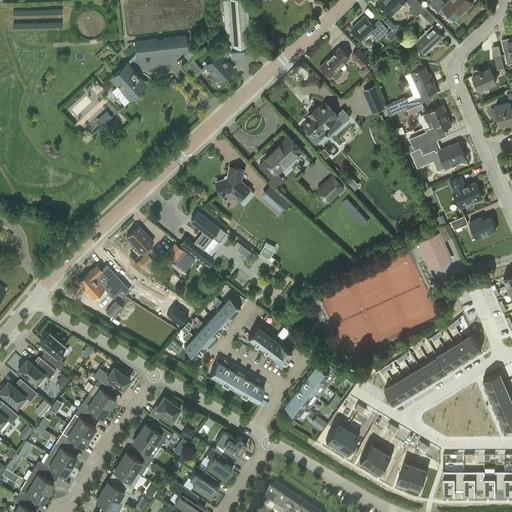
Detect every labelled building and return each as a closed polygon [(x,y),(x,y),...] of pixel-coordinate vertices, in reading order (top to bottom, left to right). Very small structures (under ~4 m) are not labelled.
[(226,0),(231,48),(249,47),(245,0),(226,0)] [(415,16),(424,8),(417,0),(381,0),(379,2),(391,15),(405,1),(412,7),(409,10),(415,16)] [(440,14),(445,9),(454,18),(471,2),(469,0),(449,0),(446,3),(442,0),(432,0),(429,3),(440,14)] [(424,8),(415,16),(417,18),(421,14),(431,23),(436,18),(425,7),(424,8)] [(378,19),(373,24),(364,15),(351,28),(362,39),(369,33),(376,39),(388,28),(378,19)] [(393,29),(396,25),(388,17),(384,21),(393,29)] [(425,53),(443,35),(433,24),(414,42),(425,53)] [(188,51),(186,34),(134,40),(135,56),(188,51)] [(511,38),(508,40),(510,47),(503,49),(507,63),(511,62),(511,38)] [(335,79),(342,72),(338,68),(349,57),(339,47),(321,66),(335,79)] [(363,67),(370,60),(358,48),(351,54),(363,67)] [(227,51),(221,57),(217,53),(211,59),(213,61),(206,67),(207,67),(208,66),(213,71),(212,73),(218,80),(225,74),(226,75),(233,69),(224,60),(228,56),(231,56),(231,59),(244,58),(244,50),(227,51)] [(497,69),(504,67),(501,54),(494,56),(497,69)] [(195,75),(202,70),(192,59),(186,64),(195,75)] [(129,96),(144,83),(126,65),(112,78),(129,96)] [(366,65),(358,72),(362,76),(370,69),(366,65)] [(421,95),(436,89),(429,73),(428,73),(425,66),(411,72),(421,95)] [(472,72),(473,74),(472,75),(478,89),(496,81),(490,67),(480,72),(479,70),(476,68),(472,70),(472,72)] [(373,104),(376,110),(384,107),(375,85),(364,90),(367,97),(368,96),(372,104),(373,104)] [(301,126),(310,136),(315,132),(309,125),(316,120),(324,128),(339,114),(334,109),(333,110),(320,95),(299,115),(305,122),(301,126)] [(390,115),(407,108),(421,102),(419,96),(408,101),(406,97),(404,96),(386,104),(390,115)] [(421,102),(407,108),(409,114),(419,110),(418,109),(423,106),(421,102)] [(510,102),(509,102),(496,105),(500,124),(511,121),(511,112),(510,105),(510,102)] [(414,149),(435,140),(447,135),(444,128),(451,125),(443,104),(423,113),(426,120),(429,127),(426,128),(426,130),(409,138),(414,149)] [(92,133),(111,116),(104,108),(86,125),(92,133)] [(289,137),(265,159),(259,164),(271,177),(277,172),(301,150),(289,137)] [(417,167),(433,160),(438,171),(442,169),(466,159),(458,141),(443,148),(439,149),(435,140),(414,149),(410,151),(412,156),(417,167)] [(330,154),(325,148),(320,152),(326,158),(330,154)] [(247,197),(252,190),(241,180),(244,169),(230,166),(228,175),(225,178),(216,181),(221,195),(232,191),(236,195),(235,197),(240,201),(245,195),(247,197)] [(461,174),(448,179),(453,191),(460,208),(482,198),(475,182),(466,186),(461,174)] [(327,200),(343,187),(332,175),(317,188),(327,200)] [(261,194),(280,211),(288,202),(269,185),(261,194)] [(198,210),(191,220),(201,228),(202,228),(204,230),(188,251),(207,265),(213,257),(203,249),(212,237),(219,242),(227,232),(198,210)] [(453,229),(468,223),(464,215),(450,221),(453,229)] [(476,238),(496,229),(490,216),(483,219),(481,216),(469,221),(476,238)] [(141,252),(153,241),(138,225),(126,236),(141,252)] [(440,234),(419,243),(427,260),(430,267),(451,258),(443,242),(451,239),(447,231),(440,234)] [(251,252),(237,241),(233,246),(246,257),(251,252)] [(259,253),(269,257),(274,245),(264,241),(259,253)] [(173,262),(183,249),(175,242),(164,255),(173,262)] [(144,265),(152,257),(146,252),(139,260),(144,265)] [(97,263),(83,276),(89,282),(95,277),(108,292),(113,298),(120,292),(110,281),(112,280),(97,263)] [(89,282),(83,276),(77,281),(93,298),(97,295),(101,298),(108,292),(95,277),(89,282)] [(118,288),(151,308),(156,299),(123,280),(118,288)] [(218,298),(216,300),(228,312),(226,314),(230,318),(241,306),(230,296),(223,303),(218,298)] [(125,323),(137,307),(128,300),(123,306),(115,300),(106,310),(114,317),(119,312),(124,315),(121,319),(125,323)] [(223,326),(230,318),(226,314),(228,312),(216,300),(214,303),(219,308),(212,316),(223,326)] [(188,315),(175,303),(166,314),(179,325),(188,315)] [(199,319),(197,321),(209,332),(211,330),(215,334),(223,326),(212,316),(204,324),(199,319)] [(205,345),(215,334),(211,330),(209,332),(197,321),(194,324),(200,329),(194,335),(205,345)] [(248,337),(260,346),(271,331),(260,322),(248,337)] [(44,337),(40,342),(49,350),(44,356),(59,369),(64,362),(56,355),(65,345),(60,341),(61,339),(55,334),(54,335),(49,331),(48,332),(46,331),(42,336),(44,337)] [(271,331),(260,346),(271,354),(280,342),(283,339),(271,331)] [(472,332),(463,338),(472,353),(481,348),(472,332)] [(205,345),(194,335),(184,346),(195,356),(205,345)] [(463,338),(454,343),(464,359),(472,353),(463,338)] [(182,348),(173,339),(166,347),(177,353),(182,348)] [(292,351),(280,342),(271,354),(283,363),(292,351)] [(454,343),(445,348),(455,364),(464,359),(454,343)] [(86,345),(81,352),(86,355),(91,348),(86,345)] [(445,348),(437,354),(447,370),(447,369),(455,364),(445,348)] [(437,355),(429,360),(438,376),(447,370),(437,354),(436,354),(437,355)] [(49,378),(56,369),(38,355),(32,363),(26,358),(24,361),(23,360),(18,366),(19,367),(18,368),(35,383),(43,373),(49,378)] [(210,373),(215,376),(257,400),(264,387),(259,384),(261,382),(249,375),(248,377),(234,370),(235,367),(224,361),(222,363),(217,360),(210,373)] [(429,360),(420,365),(429,381),(438,376),(429,360)] [(314,376),(327,386),(329,383),(323,379),(329,372),(317,363),(307,375),(311,379),(314,376)] [(420,365),(411,371),(421,386),(429,381),(420,365)] [(93,375),(98,378),(107,385),(111,380),(123,388),(130,378),(125,374),(126,373),(120,368),(119,370),(114,366),(108,374),(99,367),(93,375)] [(500,370),(483,378),(487,388),(504,381),(500,370)] [(411,371),(402,376),(412,392),(421,386),(411,371)] [(62,373),(56,381),(62,386),(68,378),(62,373)] [(325,389),(327,386),(314,376),(311,379),(307,375),(300,384),(312,393),(319,384),(325,389)] [(402,376),(394,381),(403,397),(412,392),(402,376)] [(30,400),(37,392),(20,377),(13,385),(8,380),(5,383),(4,382),(0,386),(0,388),(0,389),(0,390),(16,405),(24,395),(30,400)] [(110,387),(107,385),(98,378),(88,393),(109,408),(116,398),(107,392),(110,387)] [(394,381),(385,387),(394,402),(403,397),(394,381)] [(504,381),(487,388),(492,398),(509,391),(504,381)] [(312,393),(300,384),(294,392),(298,396),(296,398),(309,408),(311,406),(306,402),(312,393)] [(511,398),(509,391),(492,398),(496,408),(511,401),(511,398)] [(298,396),(294,392),(284,405),(299,416),(307,407),(309,409),(309,408),(296,398),(298,396)] [(82,402),(78,407),(90,416),(94,411),(102,417),(109,408),(88,393),(82,402)] [(160,412),(157,415),(172,425),(175,419),(173,418),(180,407),(176,404),(178,402),(171,398),(170,399),(164,395),(156,407),(159,409),(160,412)] [(11,422),(18,414),(1,399),(0,400),(0,424),(6,418),(11,422)] [(41,416),(51,404),(43,399),(34,411),(41,416)] [(511,401),(496,408),(500,418),(511,412),(511,401)] [(87,421),(90,416),(78,407),(74,413),(68,422),(89,436),(96,427),(87,421)] [(68,420),(72,414),(67,411),(63,417),(68,420)] [(511,412),(500,418),(505,428),(511,425),(511,412)] [(316,414),(310,421),(319,429),(325,422),(316,414)] [(38,424),(43,427),(48,419),(43,416),(38,424)] [(337,421),(325,440),(326,440),(336,446),(347,427),(337,421)] [(24,439),(33,427),(27,422),(18,434),(24,439)] [(62,431),(58,437),(71,445),(74,440),(83,446),(89,436),(68,422),(62,431)] [(145,422),(139,431),(160,446),(166,437),(169,439),(173,434),(157,423),(154,428),(145,422)] [(191,436),(194,430),(185,425),(181,431),(191,436)] [(51,442),(55,435),(41,427),(37,434),(51,442)] [(347,427),(336,446),(346,452),(347,453),(358,433),(347,427)] [(225,448),(222,453),(226,456),(234,461),(237,455),(239,456),(247,444),(241,441),(241,440),(242,440),(242,439),(242,438),(242,437),(241,436),(240,435),(239,435),(238,435),(237,435),(237,436),(236,436),(236,437),(223,429),(215,441),(225,448)] [(141,447),(138,452),(150,460),(154,455),(160,446),(139,431),(132,441),(141,447)] [(68,451),(71,445),(58,437),(55,443),(49,453),(71,466),(77,456),(68,451)] [(180,454),(189,441),(183,437),(174,450),(180,454)] [(24,457),(32,444),(25,440),(17,452),(24,457)] [(370,441),(359,460),(360,460),(370,466),(381,447),(371,441),(370,441)] [(226,456),(222,453),(212,446),(205,456),(210,459),(206,465),(225,478),(232,467),(223,461),(226,456)] [(381,447),(370,466),(380,472),(380,473),(392,453),(391,453),(381,447)] [(126,451),(120,460),(141,474),(147,465),(150,460),(138,452),(135,457),(126,451)] [(49,453),(40,468),(48,472),(53,475),(56,470),(65,476),(71,466),(49,453)] [(404,459),(397,481),(398,481),(409,484),(416,464),(405,460),(404,459)] [(132,489),(135,483),(141,474),(120,460),(113,470),(122,476),(119,481),(132,489)] [(45,477),(48,472),(40,468),(35,464),(26,479),(48,493),(54,483),(45,477)] [(416,464),(409,484),(420,488),(421,489),(428,467),(427,467),(416,464)] [(219,487),(213,484),(217,479),(210,474),(203,470),(198,466),(196,465),(192,470),(194,471),(190,477),(195,481),(193,485),(211,498),(213,494),(214,495),(215,493),(219,487)] [(443,473),(443,494),(455,494),(455,488),(464,488),(464,494),(464,470),(454,470),(454,473),(443,473)] [(464,470),(464,494),(475,494),(475,488),(484,488),(484,494),(484,470),(474,470),(474,473),(465,473),(465,470),(464,470)] [(484,470),(484,494),(496,494),(496,488),(504,488),(504,494),(505,494),(505,470),(495,470),(495,473),(485,473),(485,470),(484,470)] [(26,479),(17,494),(30,502),(33,497),(42,502),(48,493),(26,479)] [(203,510),(205,507),(184,493),(188,488),(174,479),(169,486),(177,492),(178,490),(181,492),(174,502),(188,511),(202,511),(204,510),(203,510)] [(107,480),(101,490),(123,503),(132,489),(119,481),(116,486),(107,480)] [(266,500),(275,507),(285,492),(276,486),(266,500)] [(102,511),(104,511),(118,511),(123,503),(101,490),(96,500),(105,505),(102,511)] [(285,492),(275,507),(273,510),(275,511),(284,511),(294,498),(285,492)] [(34,511),(27,507),(30,502),(17,494),(13,500),(19,503),(13,511),(34,511)] [(141,495),(134,508),(141,511),(148,498),(141,495)] [(297,511),(303,504),(294,498),(284,511),(297,511)] [(174,511),(176,509),(167,503),(161,511),(174,511)]
